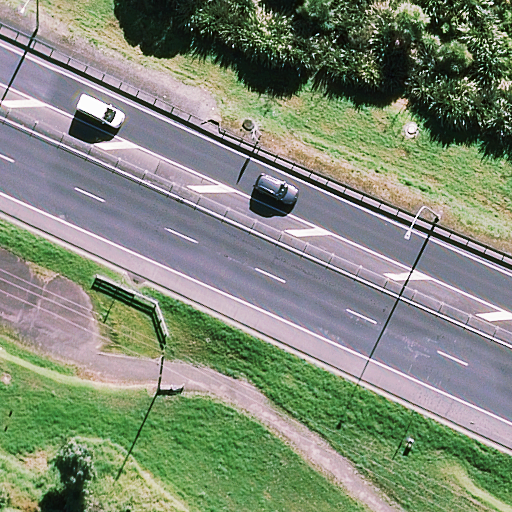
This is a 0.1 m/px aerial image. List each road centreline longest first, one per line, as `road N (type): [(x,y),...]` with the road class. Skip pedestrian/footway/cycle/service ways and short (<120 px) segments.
road 1 (trunk): [(0,61),(511,291)]
road 2 (trunk): [(511,379),(0,151)]
